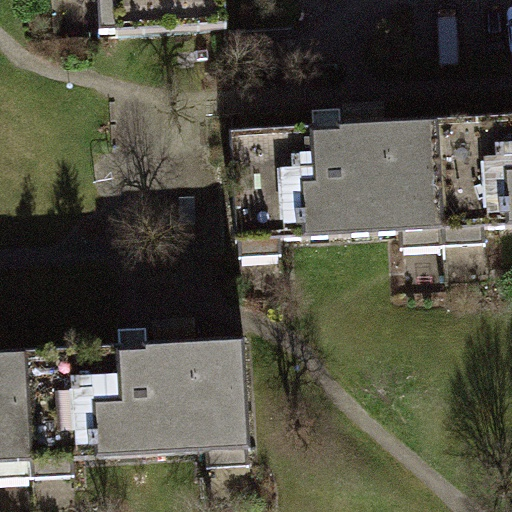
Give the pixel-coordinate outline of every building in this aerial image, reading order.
[(102,0),(105,50),(227,43),(224,0),(102,0)] [(235,277),(428,270),(423,129),(340,132),(340,120),(310,121),(310,133),(230,136),(235,277)] [(428,270),(511,266),(511,126),(423,129),(428,270)] [(19,340),(24,486),(248,479),(243,333),(19,340)] [(0,486),(24,486),(19,340),(0,340),(0,486)]
